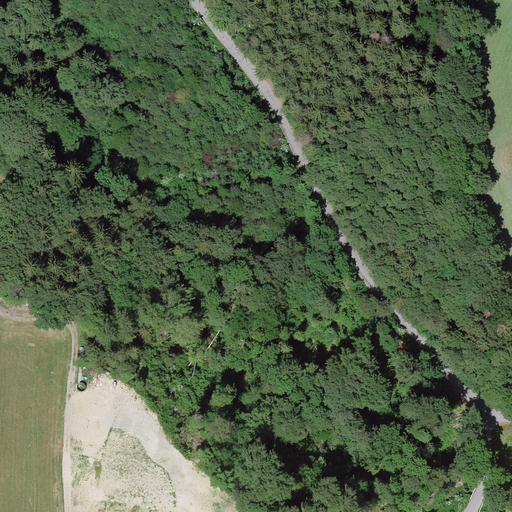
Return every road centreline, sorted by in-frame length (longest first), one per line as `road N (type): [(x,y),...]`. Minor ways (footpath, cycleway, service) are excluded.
road 1 (unclassified): [(488,413),(334,230),(249,78),(183,0)]
road 2 (track): [(68,511),(72,327),(0,309)]
